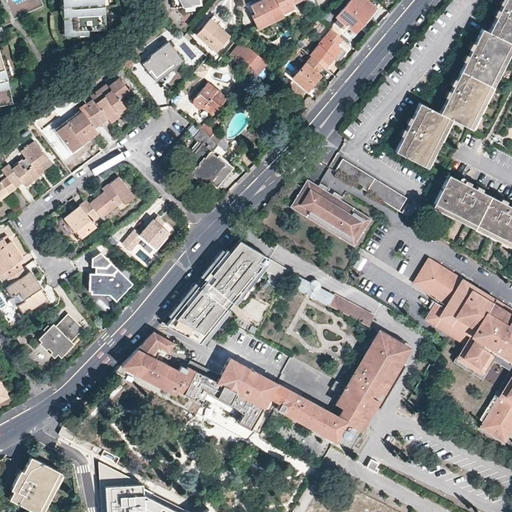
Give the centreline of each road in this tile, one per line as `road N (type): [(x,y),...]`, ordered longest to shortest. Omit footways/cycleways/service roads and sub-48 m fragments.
road 1 (residential): [(211,232),(105,355),(49,408),(0,436)]
road 2 (residential): [(55,266),(28,232),(32,216),(121,147),(135,150)]
road 3 (residential): [(425,0),(316,129)]
